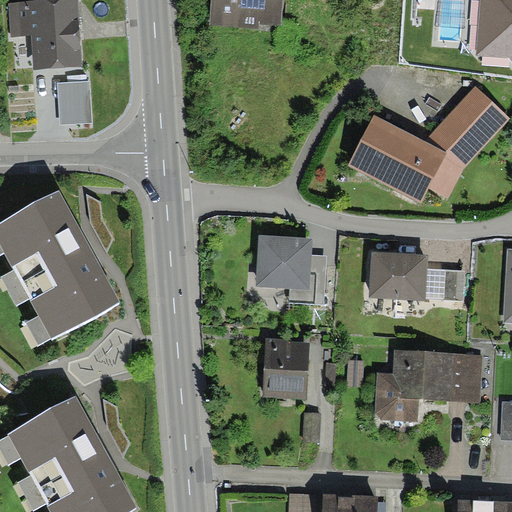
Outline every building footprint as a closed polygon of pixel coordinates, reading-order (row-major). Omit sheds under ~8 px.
[(274,19),(274,0),(206,0),(206,19),(274,19)] [(511,0),(480,0),(478,52),(511,54),(511,0)] [(36,75),(77,74),(76,6),(12,7),(13,38),(35,38),(36,75)] [(93,86),(60,87),(62,131),(95,129),(93,86)] [(427,153),(373,121),(348,167),(418,206),(443,200),(504,125),(472,93),(432,135),(434,144),(427,153)] [(55,195),(0,226),(0,257),(50,344),(119,304),(55,195)] [(305,239),(255,237),(253,281),(303,283),(304,273),(313,273),(311,303),(322,304),(324,257),(305,256),(305,239)] [(421,255),(366,253),(364,293),(459,297),(460,271),(421,269),(421,255)] [(282,398),(304,398),(303,353),(285,353),(285,342),(265,342),(265,389),(282,389),(282,398)] [(481,401),(482,356),(396,353),(395,376),(379,376),(378,417),(416,418),(416,399),(481,401)] [(364,360),(347,360),(347,387),(363,388),(364,360)] [(326,388),(334,388),(335,364),(327,363),(326,388)] [(138,511),(73,399),(3,439),(45,511),(138,511)] [(500,440),(511,440),(511,402),(502,402),(500,440)] [(320,442),(320,413),(305,413),(304,441),(320,442)] [(369,498),(319,496),(318,511),(365,511),(366,508),(369,508),(369,498)] [(311,511),(311,500),(288,500),(288,511),(311,511)]
